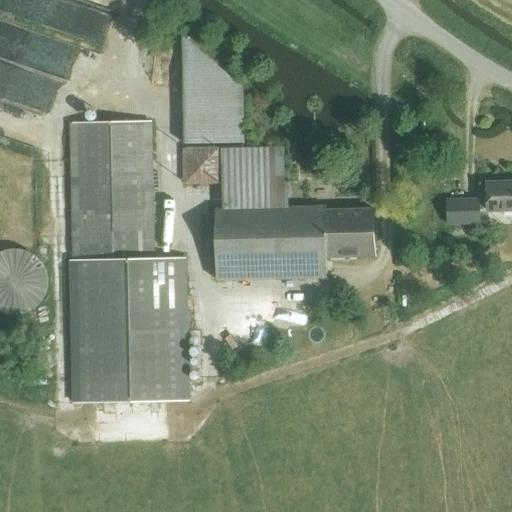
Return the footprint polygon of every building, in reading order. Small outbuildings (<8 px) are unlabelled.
[(0,95),(49,114),(61,81),(23,67),(36,32),(0,18),(0,95)] [(182,37),(183,88),(184,145),(244,143),(243,87),(184,37),(182,37)] [(72,123),(74,261),(71,261),(74,404),(187,401),(184,258),(152,259),(150,122),(72,123)] [(215,210),(215,239),(216,281),(327,278),(327,258),(375,256),(373,209),(326,211),(326,208),(286,209),(284,148),(221,149),(222,210),(215,210)] [(488,211),(511,210),(511,182),(487,183),(488,211)] [(44,309),(43,279),(28,280),(29,292),(0,293),(0,295),(1,311),(44,309)]
